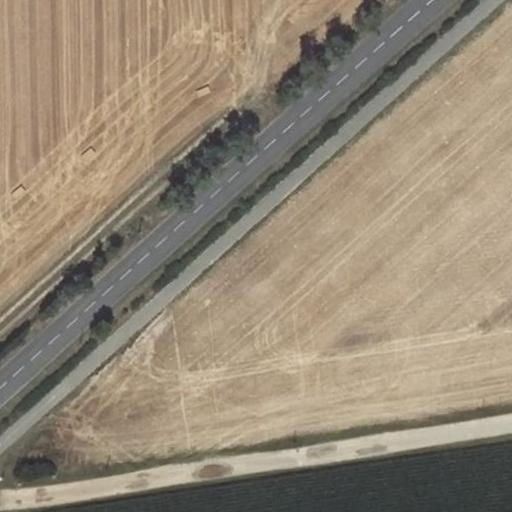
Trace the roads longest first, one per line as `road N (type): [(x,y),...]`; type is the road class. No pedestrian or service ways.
road 1 (tertiary): [(0,400),(451,0)]
road 2 (track): [(0,477),(511,410)]
